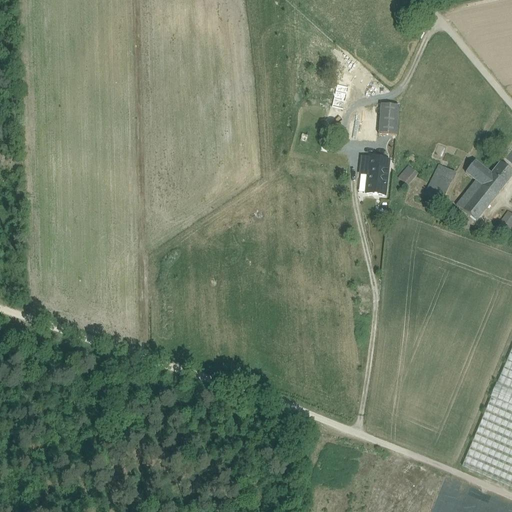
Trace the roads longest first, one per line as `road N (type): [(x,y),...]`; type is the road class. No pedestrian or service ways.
road 1 (unclassified): [(24,317),(297,412),(511,499)]
road 2 (track): [(445,24),(396,93),(348,115),(343,128),(358,193)]
